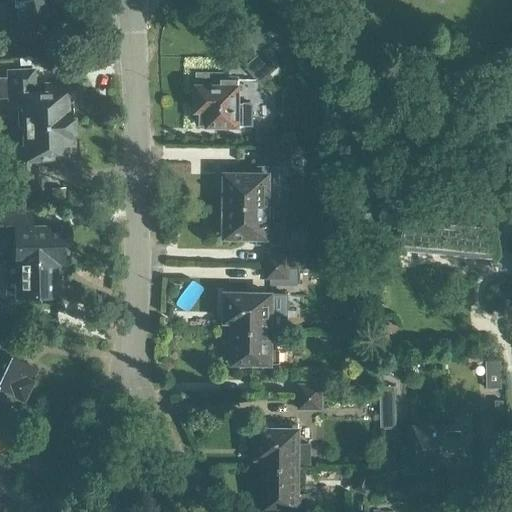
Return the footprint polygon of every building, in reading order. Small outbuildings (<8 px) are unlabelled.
[(15,46),(39,41),(34,18),(61,12),(58,0),(8,0),(9,1),(6,2),(11,22),(9,22),(15,46)] [(276,41),(265,50),(272,58),(283,48),(276,41)] [(265,50),(246,66),(260,83),(279,66),(272,58),(265,50)] [(20,58),(20,66),(31,65),(31,56),(20,58)] [(17,111),(18,128),(75,124),(73,123),(72,106),(67,106),(66,92),(26,93),(26,85),(34,85),(34,70),(7,71),(8,78),(0,78),(0,98),(7,98),(8,111),(17,111)] [(223,73),(198,73),(198,91),(195,91),(195,105),(198,105),(198,111),(201,111),(201,125),(244,126),(253,126),(253,104),(239,103),(239,79),(223,79),(223,73)] [(75,124),(18,128),(10,129),(12,183),(39,182),(38,167),(29,167),(29,159),(69,157),(69,143),(74,143),(73,126),(75,124)] [(292,146),(282,146),(266,146),(265,162),(292,162),(292,146)] [(222,206),(271,207),(279,207),(279,166),(256,166),(256,171),(251,171),(251,174),(227,173),(227,186),(224,186),(224,190),(222,190),(222,206)] [(68,184),(55,184),(55,197),(68,197),(68,184)] [(227,238),(255,238),(255,244),(277,244),(277,224),(271,224),(271,207),(222,206),(222,221),(224,221),(224,225),(227,225),(227,238)] [(57,259),(57,262),(62,262),(62,241),(70,241),(70,227),(31,228),(31,212),(0,212),(0,227),(4,227),(4,236),(15,236),(15,260),(57,259)] [(407,220),(397,250),(501,260),(497,228),(407,220)] [(265,266),(291,267),(291,266),(291,254),(291,253),(265,253),(265,266)] [(308,254),(291,254),(291,266),(298,266),(308,266),(308,254)] [(57,259),(15,260),(15,295),(40,295),(40,304),(57,304),(57,293),(59,293),(59,280),(57,280),(57,262),(57,259)] [(297,267),(291,267),(265,266),(265,280),(270,280),(270,291),(298,291),(297,267)] [(234,330),(273,331),(273,293),(266,293),(264,291),(256,291),(254,294),(227,294),(227,296),(224,296),(224,310),(226,310),(226,322),(232,322),(232,327),(234,327),(234,330)] [(0,319),(6,321),(17,323),(22,306),(0,301),(0,319)] [(6,321),(0,319),(0,387),(13,394),(23,399),(32,381),(31,380),(36,368),(0,351),(0,350),(8,334),(2,331),(6,321)] [(273,331),(234,330),(234,333),(232,333),(232,347),(234,347),(234,363),(273,363),(273,331)] [(488,388),(502,388),(501,358),(487,358),(488,388)] [(323,383),(298,384),(298,397),(323,397),(323,383)] [(13,394),(0,387),(0,422),(1,424),(7,412),(5,411),(13,394)] [(381,387),(382,428),(396,428),(395,387),(381,387)] [(323,397),(298,397),(298,410),(324,410),(323,397)] [(443,426),(443,465),(472,464),(472,465),(473,464),(472,416),(456,416),(456,425),(443,426)] [(314,444),(302,444),(302,424),(280,424),(280,430),(258,430),(258,432),(256,432),(256,446),(258,446),(258,459),(263,459),(263,464),(266,464),(266,468),(302,467),(302,464),(314,464),(314,444)] [(403,474),(416,474),(416,475),(434,475),(434,467),(436,467),(436,465),(443,465),(443,426),(410,426),(410,447),(411,446),(411,448),(403,448),(403,474)] [(302,467),(266,468),(266,470),(263,470),(263,485),(266,485),(266,508),(267,508),(267,511),(280,511),(279,511),(283,511),(283,509),(309,509),(309,493),(301,493),(302,467)] [(355,489),(367,494),(376,472),(364,467),(355,489)]
